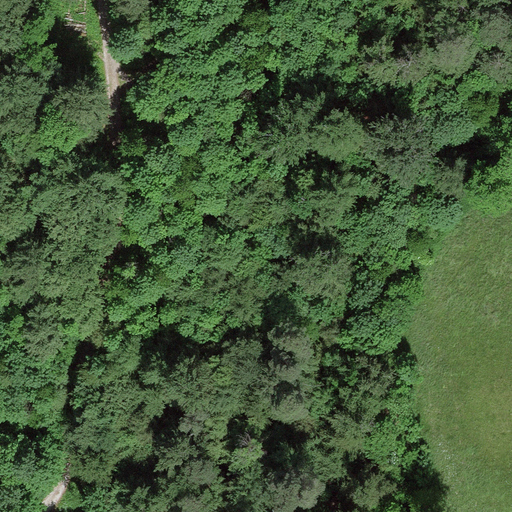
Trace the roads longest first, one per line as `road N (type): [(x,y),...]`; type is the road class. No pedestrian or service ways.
road 1 (unknown): [(340,511),(326,455),(324,332),(302,263),(151,104),(112,81)]
road 2 (track): [(45,511),(64,481),(86,396),(106,275)]
road 3 (track): [(106,275),(120,205),(112,81)]
